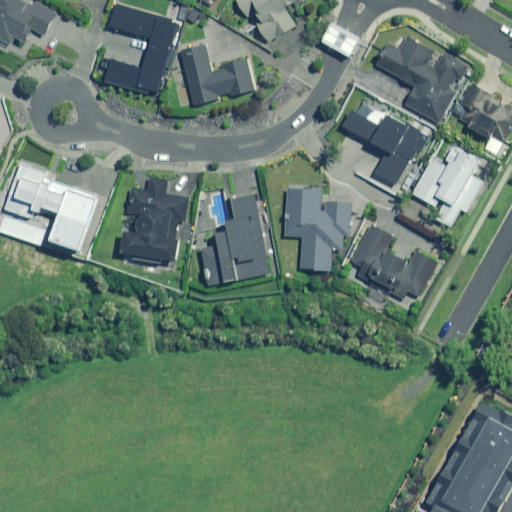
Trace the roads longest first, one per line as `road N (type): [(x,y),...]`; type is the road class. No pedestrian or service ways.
road 1 (residential): [(362,0),(320,93),(278,135),(221,148),(124,134)]
road 2 (residential): [(449,341),(511,229)]
